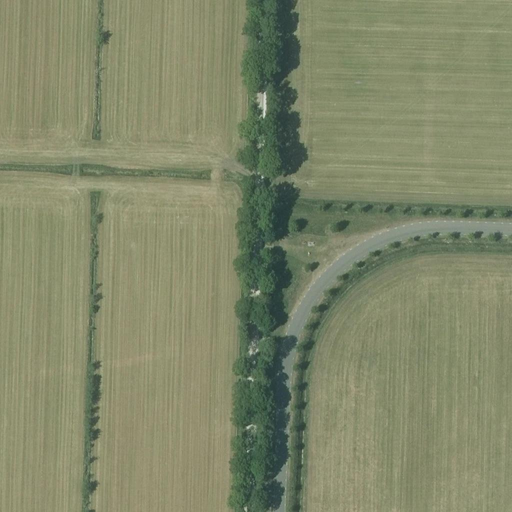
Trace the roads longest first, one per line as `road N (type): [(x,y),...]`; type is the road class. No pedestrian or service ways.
road 1 (track): [(247,511),(262,0)]
road 2 (tertiary): [(511,230),(401,234),(351,257),(324,281),(299,317),(286,359),(279,511)]
